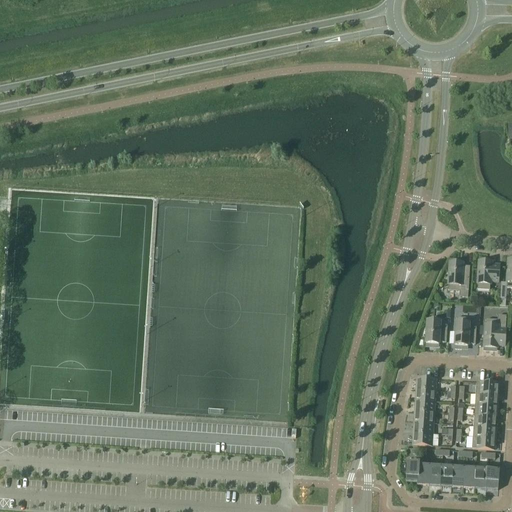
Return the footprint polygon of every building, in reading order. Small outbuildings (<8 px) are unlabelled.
[(498,284),(499,267),(491,266),(491,264),(479,263),(477,291),(489,292),(490,283),(498,284)] [(467,298),(469,268),(462,267),(462,265),(449,264),(448,292),(459,293),(459,298),(467,298)] [(504,348),(506,317),(497,317),(497,322),(485,321),(484,349),(496,350),(496,347),(504,348)] [(475,346),(476,329),(468,328),(469,320),(456,319),(455,347),(467,348),(467,345),(475,346)] [(446,344),(447,327),(439,327),(439,324),(427,323),(426,345),(438,346),(438,343),(446,344)] [(416,392),(435,393),(436,382),(417,381),(416,392)] [(475,396),(498,397),(498,386),(476,384),(475,396)] [(434,404),(435,393),(416,392),(415,403),(434,404)] [(497,408),(498,397),(475,396),(474,406),(497,408)] [(433,415),(434,404),(415,403),(414,413),(433,415)] [(496,419),(497,408),(474,406),(474,417),(496,419)] [(433,425),(433,415),(414,413),(414,424),(433,425)] [(496,429),(496,419),(474,417),(473,428),(496,429)] [(432,436),(433,425),(414,424),(413,435),(432,436)] [(495,440),(496,429),(473,428),(472,439),(495,440)] [(431,447),(432,436),(413,435),(412,446),(431,447)] [(494,451),(495,440),(472,439),(472,450),(494,451)] [(417,486),(419,465),(407,464),(405,483),(417,484),(416,486),(417,486)] [(429,487),(430,468),(419,467),(419,465),(417,486),(429,487)] [(440,488),(441,469),(430,468),(429,487),(440,488)] [(451,488),(453,470),(441,469),(440,488),(451,488)] [(463,489),(464,470),(453,470),(451,488),(463,489)] [(474,490),(476,471),(464,470),(463,489),(474,490)] [(486,491),(487,472),(476,471),(474,490),(486,491)] [(498,491),(499,473),(487,472),(486,491),(498,491)]
